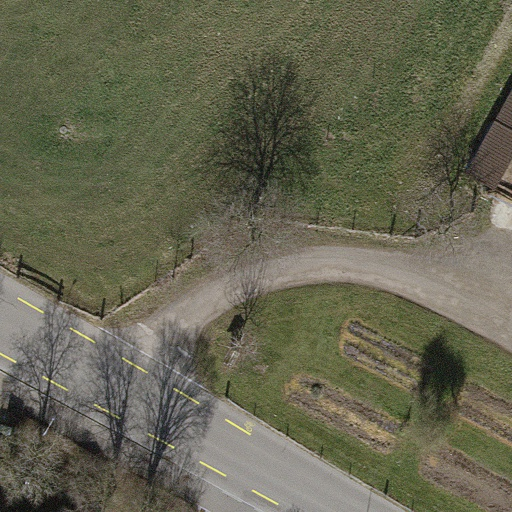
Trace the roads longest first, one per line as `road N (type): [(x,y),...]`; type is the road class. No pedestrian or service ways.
road 1 (track): [(511,335),(404,277),(321,266),(225,287),(116,395)]
road 2 (tertiary): [(325,511),(0,331)]
